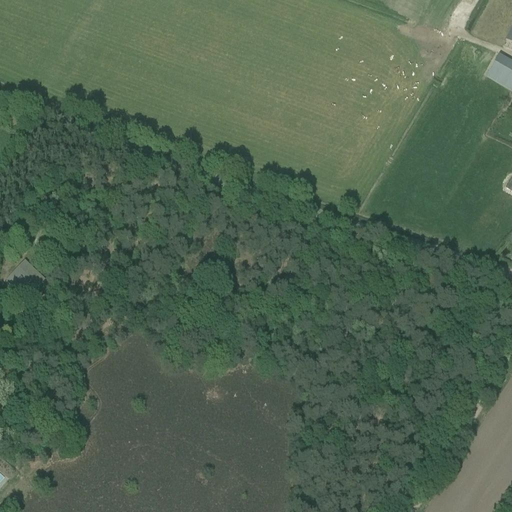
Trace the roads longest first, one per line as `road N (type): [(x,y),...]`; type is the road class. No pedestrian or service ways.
road 1 (unclassified): [(0,91),(204,171),(511,272)]
road 2 (track): [(146,148),(42,292),(0,406)]
road 3 (track): [(412,511),(511,353)]
